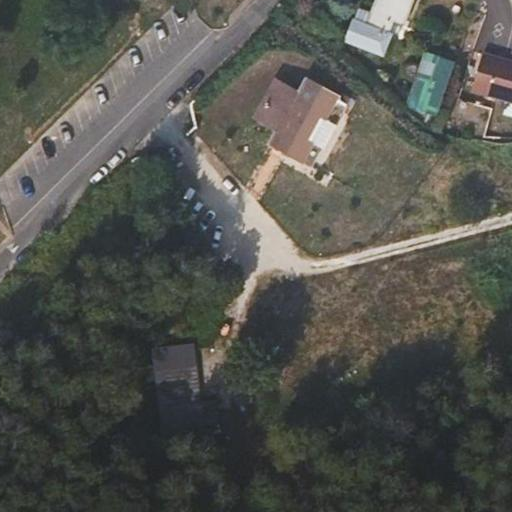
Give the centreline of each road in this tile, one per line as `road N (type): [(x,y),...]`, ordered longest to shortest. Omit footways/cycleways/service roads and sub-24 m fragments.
road 1 (residential): [(0,265),(263,0)]
road 2 (track): [(302,273),(511,222)]
road 3 (track): [(263,232),(209,377)]
